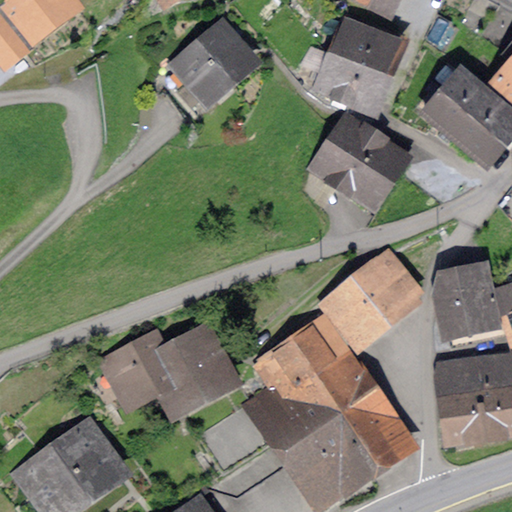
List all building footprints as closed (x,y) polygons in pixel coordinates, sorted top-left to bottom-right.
[(0,43),(17,31),(26,43),(77,5),(73,0),(1,0),(0,1),(0,43)] [(353,0),(385,16),(393,0),(353,0)] [(345,22),(332,54),(386,76),(400,44),(345,22)] [(17,31),(0,43),(0,59),(4,64),(28,46),(26,43),(17,31)] [(210,94),(248,62),(222,32),(184,64),(210,94)] [(311,45),(305,68),(320,72),(326,50),(311,45)] [(372,111),(386,76),(332,54),(318,88),(372,111)] [(511,64),(490,90),(511,109),(511,64)] [(486,163),(511,132),(511,119),(460,75),(448,89),(446,88),(425,111),(486,163)] [(369,208),(400,163),(352,131),(357,124),(349,118),(313,170),(369,208)] [(359,342),(420,294),(390,257),(329,305),(336,314),(356,339),(359,342)] [(439,296),(451,348),(511,335),(506,320),(498,293),(496,294),(497,296),(492,299),(489,285),(487,286),(484,272),(444,280),(439,296)] [(506,320),(511,317),(511,285),(498,293),(506,320)] [(343,351),(356,339),(336,314),(264,364),(276,382),(198,437),(224,475),(278,438),(322,501),(406,443),(343,351)] [(176,411),(229,383),(204,338),(170,356),(161,341),(116,365),(135,399),(162,384),(176,411)] [(511,433),(511,375),(510,361),(487,364),(488,372),(465,375),(465,373),(442,377),(452,442),(511,433)] [(58,511),(61,511),(112,477),(82,436),(22,478),(39,502),(47,496),(58,511)]
